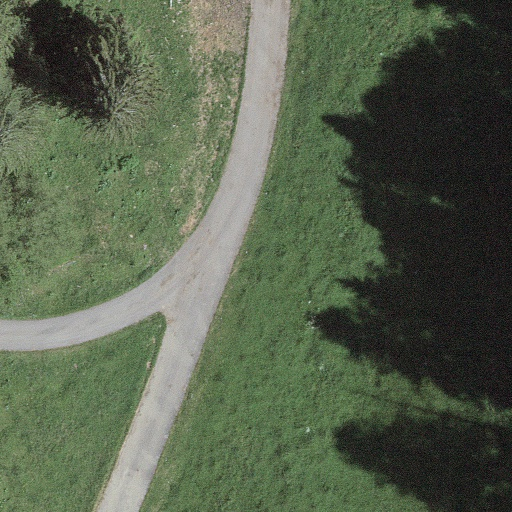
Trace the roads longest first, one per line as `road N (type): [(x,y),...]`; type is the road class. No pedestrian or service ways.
road 1 (track): [(278,0),(266,133),(127,511)]
road 2 (track): [(213,271),(84,335),(0,339)]
